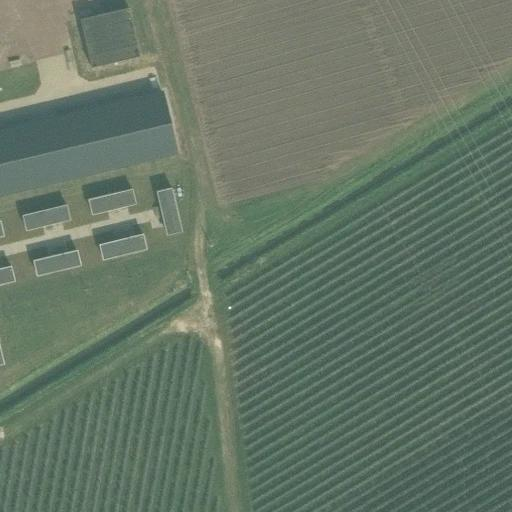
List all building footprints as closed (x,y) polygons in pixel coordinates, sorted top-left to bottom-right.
[(139,56),(128,8),(80,18),(91,67),(139,56)] [(0,192),(175,151),(161,94),(0,132),(0,192)] [(171,188),(156,192),(166,235),(181,232),(171,188)] [(131,189),(88,200),(92,214),(135,204),(131,189)] [(66,205),(22,216),(26,230),(69,220),(66,205)] [(142,235),(99,245),(102,260),(146,249),(142,235)] [(76,251),(33,261),(36,276),(80,265),(76,251)] [(10,266),(0,268),(0,284),(14,281),(10,266)]
